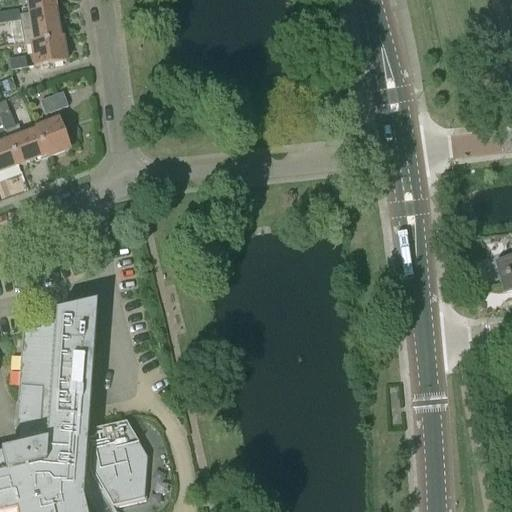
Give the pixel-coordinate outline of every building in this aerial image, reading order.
[(55,11),(53,0),(26,0),(29,15),(55,11)] [(55,11),(29,15),(19,17),(23,47),(32,46),(31,45),(60,41),(55,11)] [(14,12),(2,14),(3,19),(0,19),(0,22),(0,24),(16,22),(14,12)] [(62,40),(60,41),(31,45),(32,46),(35,68),(66,64),(62,40)] [(9,61),(10,73),(27,70),(25,58),(9,61)] [(0,84),(0,97),(16,91),(11,81),(0,84)] [(68,110),(67,107),(62,95),(39,104),(45,118),(68,110)] [(0,117),(0,123),(4,134),(15,129),(9,114),(0,117)] [(36,130),(37,133),(46,157),(47,160),(69,152),(58,122),(36,130)] [(46,157),(37,133),(9,143),(18,168),(46,157)] [(9,143),(0,146),(0,174),(18,168),(9,143)] [(511,258),(496,264),(504,295),(511,292),(511,258)] [(13,454),(0,457),(0,511),(14,511),(19,511),(81,511),(79,498),(85,496),(94,511),(105,511),(112,508),(113,509),(144,501),(147,461),(126,425),(95,433),(94,440),(83,440),(92,318),(96,318),(97,306),(56,315),(55,325),(22,333),(13,454)]
